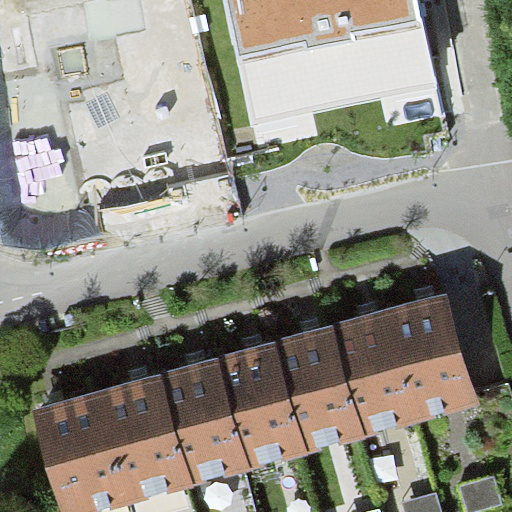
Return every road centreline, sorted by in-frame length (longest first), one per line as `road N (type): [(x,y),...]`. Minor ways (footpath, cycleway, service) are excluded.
road 1 (residential): [(0,296),(499,178)]
road 2 (residential): [(499,178),(457,0)]
